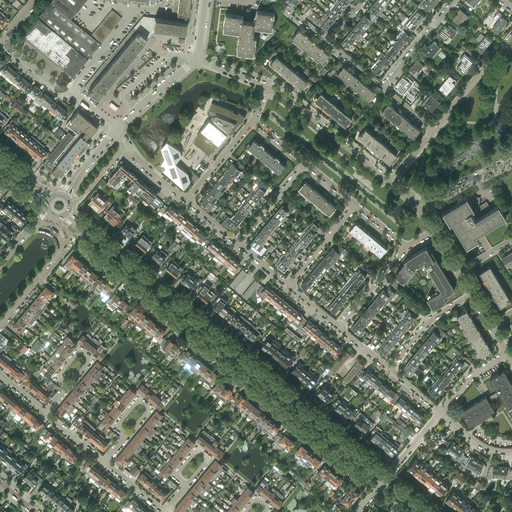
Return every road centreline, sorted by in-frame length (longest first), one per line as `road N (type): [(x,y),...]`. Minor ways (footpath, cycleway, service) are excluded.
road 1 (secondary): [(384,479),(101,245)]
road 2 (residential): [(389,182),(266,86)]
road 3 (tertiary): [(0,327),(79,231)]
road 4 (residential): [(433,129),(511,36)]
